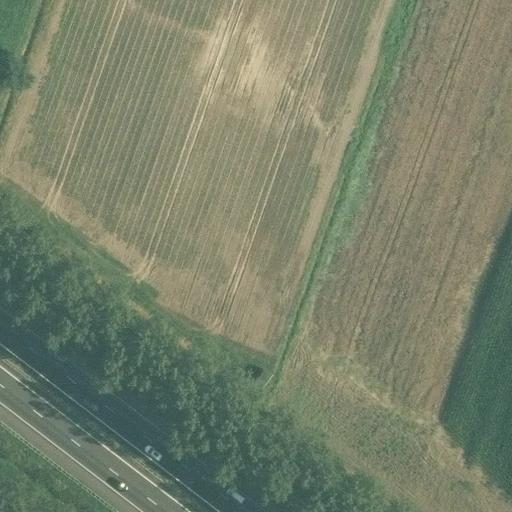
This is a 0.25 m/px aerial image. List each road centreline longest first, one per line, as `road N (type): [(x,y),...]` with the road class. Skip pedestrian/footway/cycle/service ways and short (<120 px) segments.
road 1 (motorway): [(247,511),(0,321)]
road 2 (motorway): [(0,390),(158,511)]
road 3 (motorway): [(0,400),(73,511)]
